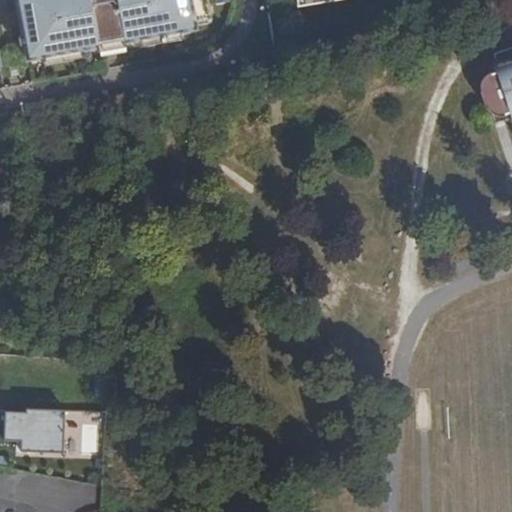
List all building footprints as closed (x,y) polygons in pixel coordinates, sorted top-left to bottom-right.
[(18,0),(29,61),(100,48),(100,43),(126,38),(127,43),(199,30),(198,23),(214,20),(210,0),(18,0)] [(511,40),(494,46),(497,56),(492,56),(494,62),(491,63),(488,65),(481,71),(480,74),(480,79),(486,101),(493,105),(495,113),(507,109),(505,104),(511,103),(511,105),(511,40)] [(0,385),(15,387),(15,367),(0,365),(0,385)] [(61,447),(63,407),(28,405),(25,446),(61,447)] [(74,443),(82,444),(81,454),(95,455),(97,420),(76,419),(74,443)]
